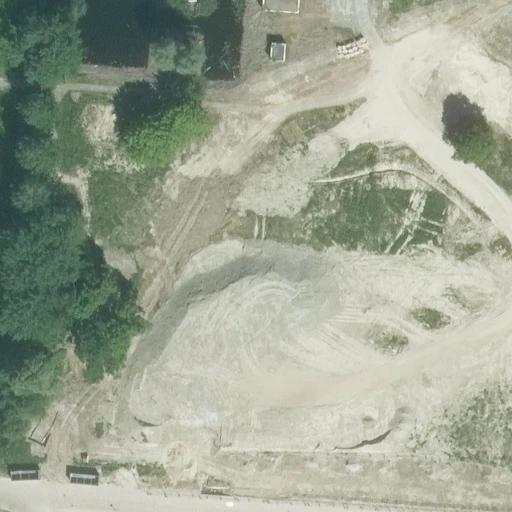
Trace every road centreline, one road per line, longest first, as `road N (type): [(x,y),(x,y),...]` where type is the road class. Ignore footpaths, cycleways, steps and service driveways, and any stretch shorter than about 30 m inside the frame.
road 1 (residential): [(194,383),(296,397),(349,394),(511,314)]
road 2 (residential): [(511,224),(388,91),(368,55),(357,0)]
road 3 (residential): [(0,494),(232,511)]
road 4 (unknown): [(271,178),(285,110),(315,91),(384,84)]
